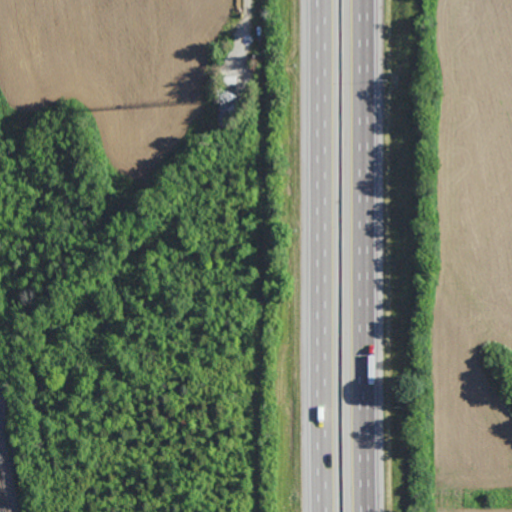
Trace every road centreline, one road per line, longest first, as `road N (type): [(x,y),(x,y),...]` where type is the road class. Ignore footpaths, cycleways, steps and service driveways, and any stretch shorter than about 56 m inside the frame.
road 1 (motorway): [(321,0),(324,511)]
road 2 (motorway): [(367,511),(365,0)]
